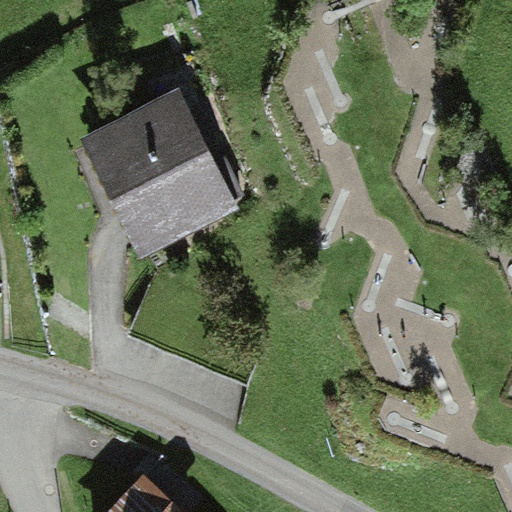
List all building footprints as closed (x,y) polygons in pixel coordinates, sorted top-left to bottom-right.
[(99,137),(150,239),(241,193),(224,159),(206,168),(172,100),(99,137)] [(133,330),(163,342),(187,288),(154,274),(133,330)] [(215,300),(187,288),(163,342),(192,354),(215,300)] [(244,312),(215,300),(192,354),(220,366),(244,312)] [(274,325),(244,312),(220,366),(251,379),(274,325)] [(113,511),(174,511),(176,511),(205,511),(213,504),(164,458),(113,511)]
